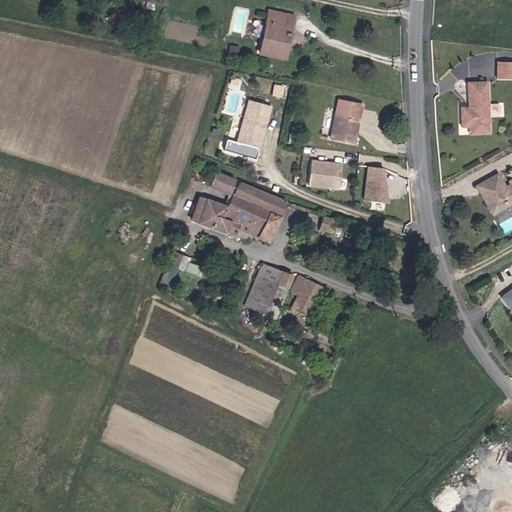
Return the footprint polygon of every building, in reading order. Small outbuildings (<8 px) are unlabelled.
[(294,5),(273,0),(270,0),(262,38),(285,44),(287,35),(284,34),(287,22),(290,23),(294,5)] [(239,42),(241,34),(232,32),(230,40),(239,42)] [(509,56),(494,56),(494,72),(509,71),(509,56)] [(485,75),(464,75),(464,95),(467,95),(467,100),(464,100),(456,100),(456,121),(464,121),(484,121),(485,111),(492,111),(494,109),(494,99),(492,97),(484,97),(485,75)] [(278,91),(281,82),(272,79),(269,88),(278,91)] [(347,108),(355,110),(359,96),(335,89),(324,128),(348,135),(351,124),(343,122),(347,108)] [(266,99),(244,93),(231,136),(220,133),(216,146),(231,151),(235,137),(252,143),(257,125),(255,124),(258,115),(260,116),(266,99)] [(343,122),(351,124),(355,110),(347,108),(343,122)] [(334,182),(337,157),(306,154),(304,179),(334,182)] [(204,174),(226,182),(231,169),(209,160),(204,174)] [(390,203),(393,168),(379,162),(367,194),(390,203)] [(491,180),(479,186),(490,206),(504,198),(500,190),(505,187),(507,188),(511,184),(511,171),(507,174),(510,178),(503,181),(496,167),(487,171),(491,180)] [(235,212),(244,193),(251,177),(243,174),(234,170),(222,197),(217,210),(224,212),(226,209),(235,212)] [(475,178),(479,186),(491,180),(487,171),(475,178)] [(244,193),(276,206),(283,190),(251,177),(244,193)] [(500,190),(504,198),(511,193),(511,184),(507,188),(505,187),(500,190)] [(185,212),(204,220),(215,194),(195,187),(185,212)] [(253,227),(264,232),(276,206),(244,193),(235,212),(232,219),(241,223),(253,227)] [(229,229),(232,219),(235,212),(226,209),(224,212),(217,210),(222,197),(215,194),(204,220),(229,229)] [(342,219),(337,217),(337,214),(315,208),(312,219),(341,226),(342,219)] [(511,216),(501,223),(506,234),(511,230),(511,216)] [(229,229),(238,232),(241,223),(232,219),(229,229)] [(175,262),(182,266),(189,254),(182,250),(175,262)] [(185,268),(199,271),(201,261),(187,259),(185,268)] [(270,275),(281,279),(285,269),(262,259),(254,275),(267,280),(270,275)] [(282,304),(300,311),(317,279),(291,269),(282,287),(288,289),(282,304)] [(244,303),(256,307),(267,280),(254,275),(244,303)] [(511,283),(501,292),(509,302),(511,300),(511,283)]
